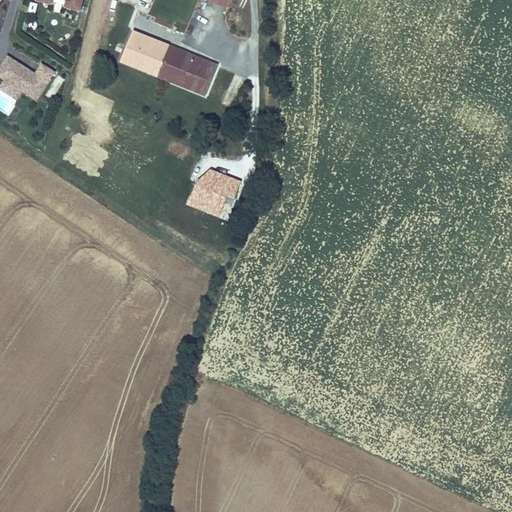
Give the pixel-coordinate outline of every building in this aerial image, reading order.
[(80,10),(82,3),(68,0),(66,7),(80,10)] [(162,65),(169,45),(133,32),(124,55),(147,63),(144,71),(165,79),(169,68),(162,65)] [(218,63),(169,45),(162,65),(169,68),(165,79),(197,90),(205,69),(215,73),(218,63)] [(147,63),(124,55),(121,62),(144,71),(147,63)] [(37,100),(55,72),(42,64),(36,74),(8,56),(0,68),(0,76),(5,80),(22,90),(37,100)] [(207,94),(215,73),(205,69),(197,90),(207,94)] [(55,73),(44,97),(53,101),(64,77),(55,73)] [(22,90),(5,80),(0,87),(0,88),(17,99),(22,90)] [(188,204),(219,216),(228,195),(235,198),(242,182),(210,169),(196,183),(188,204)]
